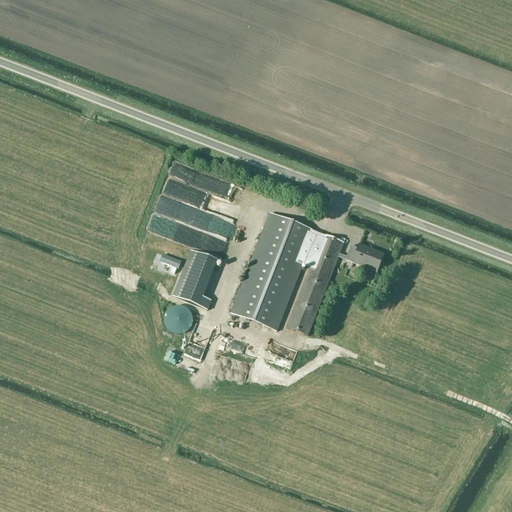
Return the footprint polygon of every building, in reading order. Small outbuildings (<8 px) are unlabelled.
[(250,195),(245,204),(260,213),(265,204),(250,195)] [(322,236),(315,234),(315,233),(269,215),(246,273),(229,315),(276,333),(292,291),(309,249),(316,252),(286,329),(307,337),(338,258),(352,263),(351,264),(376,274),(384,255),(359,245),(357,249),(350,247),(346,258),(339,255),(343,244),(323,236),(322,236)] [(180,279),(205,290),(209,282),(217,262),(191,251),(183,272),(180,279)] [(176,335),(178,335),(180,335),(182,335),(183,334),(185,333),(186,332),(188,331),(189,330),(189,329),(190,328),(191,327),(191,326),(191,325),(192,324),(192,323),(192,322),(192,320),(192,319),(192,318),(192,317),(191,316),(191,315),(190,315),(190,314),(189,313),(189,312),(187,310),(186,309),(184,308),(183,307),(181,307),(180,307),(178,307),(177,307),(175,307),(173,307),(171,308),(170,309),(169,310),(168,310),(167,311),(166,313),(165,314),(165,315),(164,316),(164,317),(163,319),(163,321),(163,322),(163,323),(164,325),(164,326),(165,327),(165,328),(166,329),(167,330),(168,331),(169,332),(170,333),(172,334),(174,335),(176,335)] [(194,329),(190,342),(195,344),(199,331),(194,329)] [(276,357),(292,363),(296,355),(280,348),(276,357)]
